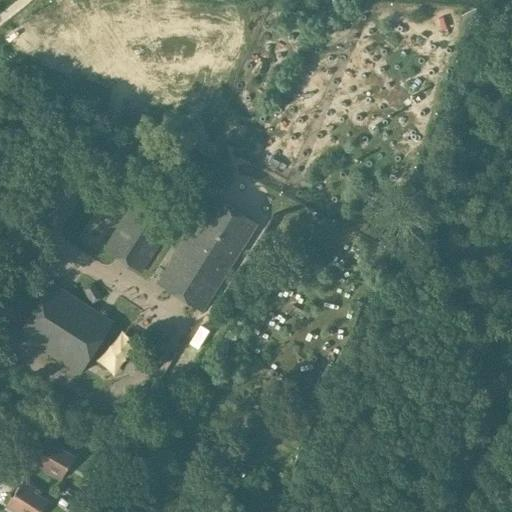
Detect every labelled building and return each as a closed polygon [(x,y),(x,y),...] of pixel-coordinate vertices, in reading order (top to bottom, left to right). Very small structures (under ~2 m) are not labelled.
[(234,59),(233,28),(98,34),(99,64),(103,64),(102,61),(115,60),(115,66),(150,64),(150,63),(234,59)] [(158,282),(203,310),(258,223),(213,195),(158,282)] [(134,202),(105,248),(141,272),(171,226),(134,202)] [(112,322),(51,283),(19,334),(80,373),(112,322)] [(33,464),(61,480),(75,456),(59,447),(61,444),(49,437),(33,464)] [(7,506),(15,511),(41,511),(49,501),(33,491),(35,487),(24,480),(7,506)]
